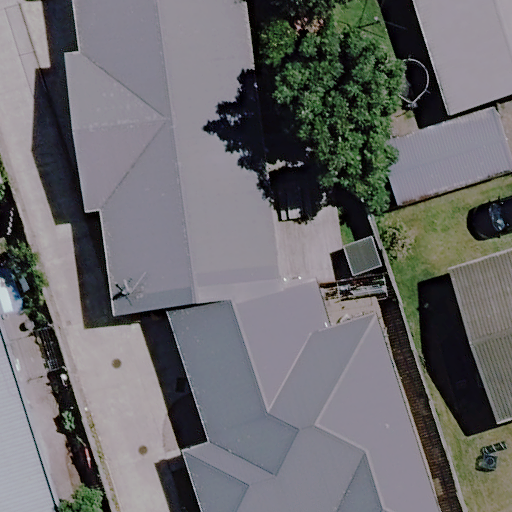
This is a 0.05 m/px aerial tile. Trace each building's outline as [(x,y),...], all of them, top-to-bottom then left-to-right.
[(277,304),(240,0),(65,0),(104,325),(277,304)] [(511,106),(511,0),(407,0),(447,127),(511,106)] [(511,178),(498,125),(378,157),(394,216),(511,185),(511,178)] [(511,431),(511,265),(445,286),(491,438),(511,431)] [(0,511),(45,511),(0,359),(0,511)] [(230,511),(207,445),(98,483),(107,511),(230,511)]
